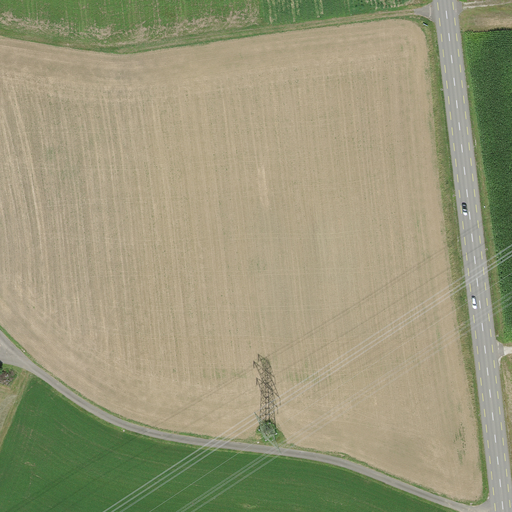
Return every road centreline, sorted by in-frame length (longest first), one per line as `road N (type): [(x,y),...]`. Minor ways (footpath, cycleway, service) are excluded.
road 1 (track): [(511,3),(125,48),(0,33)]
road 2 (secondary): [(445,0),(501,511)]
road 3 (track): [(0,355),(123,427),(176,443),(344,462),(479,511)]
